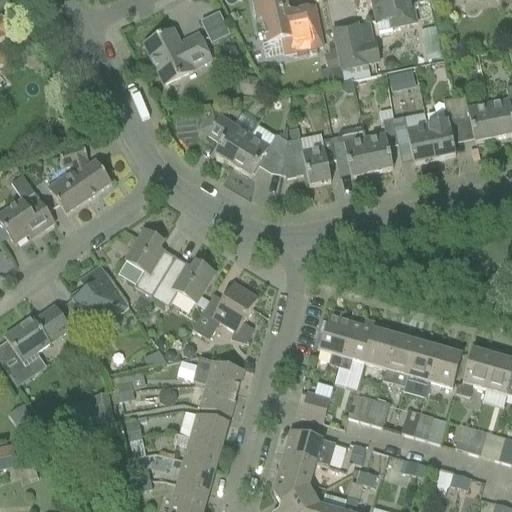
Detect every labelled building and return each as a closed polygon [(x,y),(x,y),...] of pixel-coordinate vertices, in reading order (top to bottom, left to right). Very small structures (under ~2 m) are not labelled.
[(286,0),(276,0),(252,5),(256,23),(258,23),(259,24),(262,23),(263,32),(265,32),(266,39),(265,40),(267,47),(281,44),(284,59),(285,60),(324,52),(321,41),(317,21),(292,27),(289,15),(286,0)] [(370,0),(371,1),(376,27),(378,26),(380,39),(393,36),(392,32),(399,30),(416,26),(411,1),(410,0),(370,0)] [(218,14),(197,24),(209,48),(230,39),(218,14)] [(0,70),(8,66),(0,54),(0,45),(5,42),(4,41),(13,35),(2,20),(0,21),(0,70)] [(358,27),(333,32),(337,51),(335,51),(340,75),(367,70),(379,67),(376,46),(362,49),(358,27)] [(145,49),(165,90),(193,76),(191,73),(211,64),(208,57),(199,40),(179,49),(172,35),(145,49)] [(437,42),(422,44),(425,60),(426,60),(440,57),(437,42)] [(328,73),(331,89),(343,86),(335,51),(327,53),(328,57),(323,58),(327,74),(328,73)] [(385,63),(382,68),(384,72),(388,75),(392,74),(395,70),(394,65),(390,62),(385,63)] [(397,79),(388,81),(390,92),(399,90),(397,79)] [(246,81),(239,89),(242,99),(253,101),(260,93),(257,83),(254,83),(246,81)] [(352,85),(340,87),(341,94),(347,98),(354,97),(352,85)] [(469,121),(475,148),(495,143),(488,108),(468,112),(466,104),(465,101),(454,103),(458,123),(469,121)] [(444,109),(448,125),(458,123),(454,103),(443,105),(444,109)] [(488,108),(495,143),(511,139),(511,118),(509,104),(488,108)] [(213,115),(201,135),(221,148),(214,159),(232,171),(252,139),(259,128),(240,117),(233,127),(213,115)] [(408,143),(413,169),(434,165),(427,129),(406,133),(404,122),(393,124),(395,132),(394,132),(397,146),(408,143)] [(382,126),(384,134),(394,132),(395,132),(393,124),(382,126)] [(427,129),(434,165),(455,160),(451,141),(448,125),(427,129)] [(252,139),(232,171),(251,182),(266,156),(279,164),(284,165),(287,146),(276,139),(276,140),(258,129),(252,139)] [(347,162),(351,182),(372,178),(364,142),(365,142),(362,130),(343,134),(340,136),(339,138),(338,140),(338,142),(332,144),(336,165),(347,162)] [(298,133),(288,135),(290,143),(299,141),(298,133)] [(364,142),(372,178),(393,173),(385,137),(365,142),(364,142)] [(307,179),(309,191),(331,186),(327,167),(336,165),(332,144),(323,146),(321,139),(288,147),(287,146),(286,155),(284,165),(281,181),(285,181),(286,184),(307,179)] [(55,203),(66,219),(111,188),(96,166),(89,171),(87,165),(88,165),(83,149),(64,155),(59,156),(64,172),(71,170),(73,176),(62,182),(47,192),(55,203)] [(0,228),(3,234),(14,250),(35,235),(38,239),(55,227),(44,211),(23,180),(12,188),(22,205),(0,219),(0,228)] [(123,269),(117,278),(119,279),(134,289),(136,290),(135,292),(142,296),(151,302),(152,302),(176,262),(160,253),(164,246),(144,234),(124,266),(123,269)] [(176,262),(152,302),(169,312),(177,298),(196,309),(200,302),(215,277),(196,265),(191,272),(176,262)] [(99,321),(108,333),(118,326),(115,321),(128,312),(100,271),(79,285),(84,291),(69,301),(81,318),(87,325),(95,319),(99,321)] [(192,334),(209,345),(220,327),(237,338),(258,303),(233,288),(223,305),(214,300),(209,307),(205,314),(192,334)] [(142,296),(140,300),(149,306),(151,302),(142,296)] [(134,312),(143,317),(148,307),(140,302),(134,312)] [(5,342),(23,368),(71,334),(55,311),(35,325),(33,322),(5,342)] [(329,369),(339,372),(352,328),(340,325),(342,318),(331,314),(328,326),(322,324),(314,351),(320,352),(319,355),(332,359),(329,369)] [(352,328),(339,372),(349,375),(352,364),(363,368),(364,368),(376,327),(365,324),(363,331),(352,328)] [(385,374),(386,374),(395,341),(384,337),(386,330),(376,327),(364,368),(385,374)] [(382,385),(392,388),(396,377),(408,380),(419,340),(409,337),(407,344),(395,341),(386,374),(385,374),(382,385)] [(408,380),(430,386),(439,353),(428,350),(430,343),(419,340),(408,380)] [(430,386),(453,393),(459,372),(464,353),(452,349),(450,356),(439,353),(430,386)] [(184,360),(189,363),(193,361),(196,358),(195,353),(190,350),(185,352),(183,356),(184,360)] [(456,397),(470,402),(472,391),(485,394),(497,354),(486,351),(484,358),(472,354),(462,388),(459,387),(456,397)] [(485,394),(507,401),(511,383),(511,365),(505,364),(507,357),(497,354),(485,394)] [(144,362),(149,374),(168,369),(159,356),(144,362)] [(166,356),(164,361),(167,366),(172,365),(175,361),(172,356),(166,356)] [(207,390),(237,399),(243,375),(214,367),(200,362),(193,386),(207,390)] [(112,397),(115,409),(135,404),(131,386),(119,389),(118,382),(110,384),(113,396),(112,397)] [(200,414),(230,422),(237,399),(207,390),(200,414)] [(94,400),(96,410),(74,414),(78,435),(102,431),(101,425),(113,423),(109,397),(94,400)] [(303,410),(326,416),(330,404),(307,397),(303,410)] [(348,424),(370,430),(377,407),(354,400),(348,424)] [(370,430),(382,433),(389,410),(377,407),(370,430)] [(300,422),(323,429),(326,416),(303,410),(300,422)] [(401,439),(414,442),(420,419),(408,416),(407,420),(401,439)] [(190,443),(221,452),(228,428),(197,419),(190,443)] [(420,419),(414,442),(426,446),(433,423),(420,419)] [(35,424),(19,435),(25,443),(41,432),(35,424)] [(126,429),(133,463),(146,460),(139,428),(139,426),(138,426),(126,429)] [(455,454),(467,457),(474,434),(461,431),(460,435),(455,454)] [(474,434),(467,457),(479,461),(486,438),(474,434)] [(278,511),(355,511),(357,507),(346,504),(343,511),(323,511),(319,511),(308,491),(315,468),(329,472),(336,448),(322,444),(291,435),(273,497),(280,509),(278,511)] [(184,466),(215,475),(221,452),(190,443),(184,466)] [(511,445),(505,443),(498,467),(511,470),(511,465),(511,445)] [(0,452),(0,474),(19,471),(15,450),(0,452)] [(349,467),(361,470),(366,454),(354,450),(349,467)] [(177,489),(208,498),(215,475),(184,466),(177,489)] [(405,478),(413,480),(416,468),(408,466),(405,478)] [(413,480),(422,483),(425,471),(416,468),(413,480)] [(360,475),(356,488),(363,490),(365,490),(369,478),(360,475)] [(431,499),(445,503),(447,494),(450,491),(459,494),(462,481),(453,479),(438,475),(431,499)] [(136,479),(138,488),(150,486),(149,477),(136,479)] [(369,478),(365,490),(374,493),(378,481),(369,478)] [(459,494),(467,496),(470,484),(462,481),(459,494)] [(138,488),(139,497),(152,495),(150,486),(138,488)] [(177,489),(170,511),(204,511),(208,498),(177,489)] [(111,511),(95,494),(86,503),(94,511),(111,511)]
